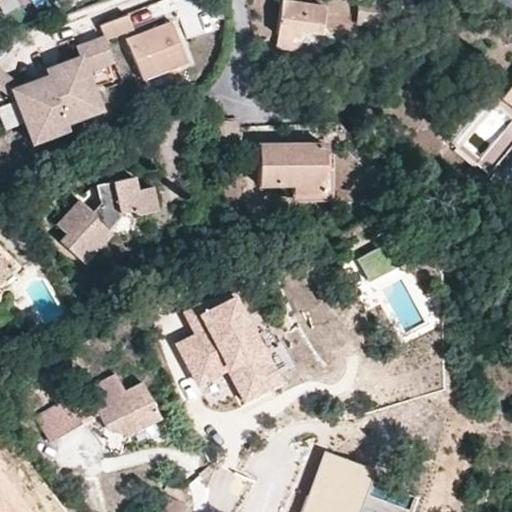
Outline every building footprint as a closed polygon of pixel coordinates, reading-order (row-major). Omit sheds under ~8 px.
[(324,6),(282,0),(277,35),(298,38),(300,30),(321,32),(324,6)] [(390,2),(367,0),(358,0),(356,22),(389,24),(390,2)] [(134,27),(129,15),(101,25),(105,35),(106,39),(134,27)] [(172,20),(127,38),(143,78),(188,60),(172,20)] [(88,71),(115,61),(106,39),(105,35),(77,46),(80,54),(58,63),(60,69),(48,73),(50,80),(67,121),(89,112),(81,90),(93,86),(88,71)] [(264,39),(253,42),(255,50),(266,49),(264,39)] [(292,61),(283,63),(284,71),(294,69),(292,61)] [(45,68),(48,73),(60,69),(58,63),(45,68)] [(0,67),(0,89),(5,83),(13,88),(25,118),(36,113),(45,135),(27,80),(19,84),(0,67)] [(337,69),(319,74),(324,92),(343,86),(337,69)] [(48,73),(34,78),(38,84),(50,80),(48,73)] [(45,135),(46,135),(68,127),(67,121),(50,80),(38,84),(34,78),(27,80),(45,135)] [(101,108),(93,86),(81,90),(89,112),(101,108)] [(511,107),(511,87),(502,99),(511,107)] [(490,173),(511,146),(511,107),(502,99),(496,93),(454,144),(490,173)] [(365,114),(368,129),(385,126),(382,110),(365,114)] [(34,141),(46,135),(45,135),(36,113),(25,118),(34,141)] [(237,122),(218,122),(218,149),(225,149),(225,138),(239,137),(237,122)] [(325,143),(261,144),(262,184),(294,184),(295,193),(326,192),(325,143)] [(136,171),(93,179),(97,199),(90,206),(78,195),(55,221),(75,240),(69,248),(92,269),(119,239),(123,243),(149,238),(146,221),(161,218),(154,183),(139,185),(136,171)] [(97,199),(93,179),(78,195),(90,206),(97,199)] [(383,241),(350,261),(364,283),(397,263),(383,241)] [(0,280),(12,268),(0,256),(0,280)] [(193,332),(181,340),(200,374),(226,359),(245,393),(275,376),(224,287),(208,297),(204,290),(178,305),(193,332)] [(125,398),(123,393),(118,380),(106,376),(35,414),(48,439),(97,413),(125,398)] [(160,418),(142,383),(123,393),(125,398),(97,413),(105,431),(127,437),(160,418)] [(360,511),(374,473),(325,456),(304,511),(360,511)] [(31,511),(0,471),(0,511),(31,511)] [(176,511),(181,501),(161,491),(150,511),(176,511)]
